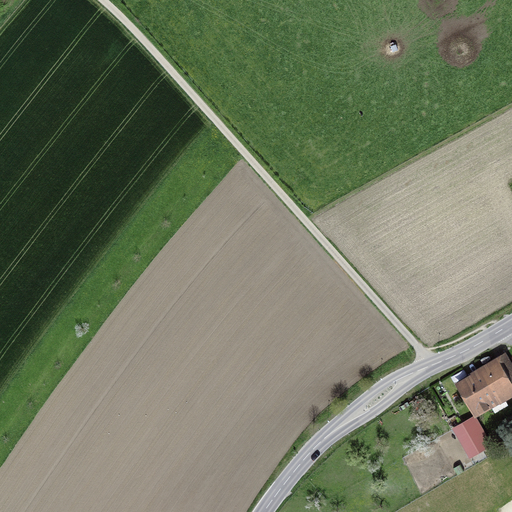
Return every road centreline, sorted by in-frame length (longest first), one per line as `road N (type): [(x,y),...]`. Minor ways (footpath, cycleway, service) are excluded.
road 1 (track): [(433,365),(101,0)]
road 2 (primary): [(511,323),(400,381),(340,425),(263,511)]
